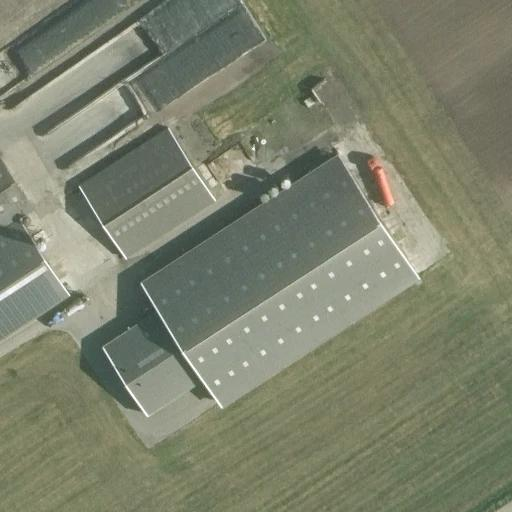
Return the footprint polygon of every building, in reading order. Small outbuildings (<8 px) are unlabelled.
[(94,22),(127,5),(124,0),(97,0),(86,6),(94,22)] [(205,79),(269,34),(244,0),(173,0),(123,35),(139,58),(153,48),(161,60),(161,59),(169,70),(176,64),(167,50),(188,36),(203,58),(194,64),(205,79)] [(91,73),(48,75),(50,116),(83,115),(82,100),(96,99),(95,91),(105,90),(104,66),(90,66),(91,73)] [(330,77),(314,85),(321,98),(336,90),(330,77)] [(215,200),(167,127),(78,185),(126,258),(215,200)] [(420,277),(339,151),(139,280),(158,308),(101,345),(147,414),(203,378),(221,405),(420,277)] [(34,208),(0,156),(0,341),(70,296),(19,218),(34,208)]
